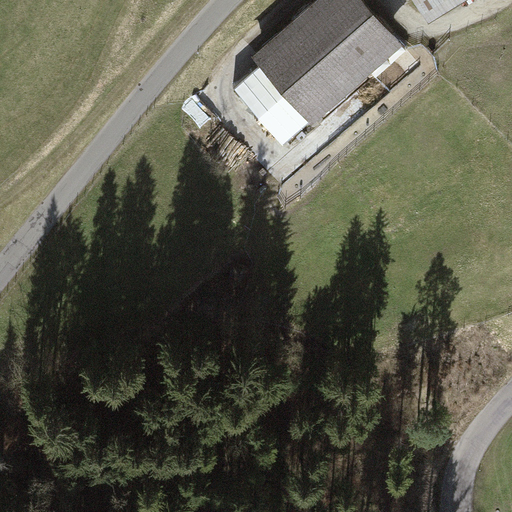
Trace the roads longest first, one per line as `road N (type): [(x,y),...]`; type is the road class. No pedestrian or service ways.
road 1 (tertiary): [(0,275),(228,0)]
road 2 (tertiary): [(511,392),(472,437),(452,497),(456,511)]
